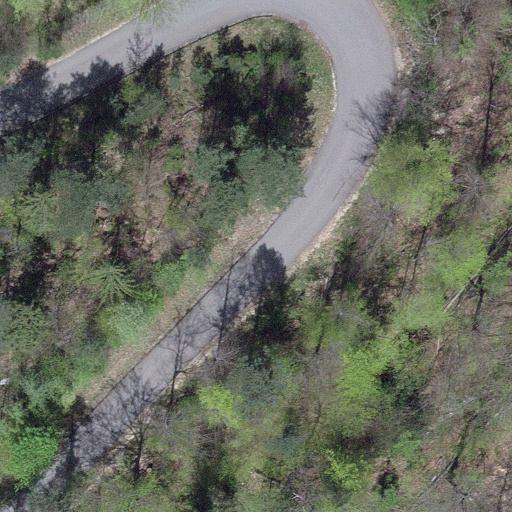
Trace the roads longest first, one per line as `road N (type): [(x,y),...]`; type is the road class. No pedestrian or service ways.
road 1 (unclassified): [(352,0),(365,30),(366,97),(328,186),(31,511)]
road 2 (unclassified): [(0,108),(227,0)]
